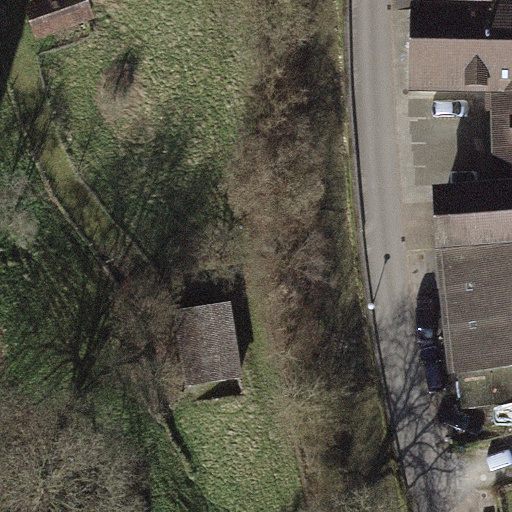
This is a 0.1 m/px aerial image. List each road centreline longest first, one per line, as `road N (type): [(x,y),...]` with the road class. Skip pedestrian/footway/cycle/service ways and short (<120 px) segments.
road 1 (residential): [(434,511),(393,293),(377,142),(374,0)]
road 2 (track): [(0,3),(58,162),(162,306),(173,367)]
